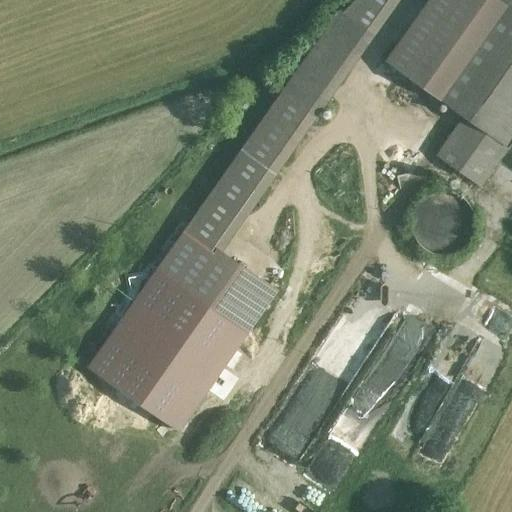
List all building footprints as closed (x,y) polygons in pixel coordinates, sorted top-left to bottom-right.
[(511,0),(469,0),(427,59),(447,73),(431,94),(463,117),(436,155),(480,186),(492,169),(490,168),(511,135),(511,0)] [(339,12),(281,94),(314,117),(372,35),(339,12)] [(314,117),(281,94),(226,171),(259,194),(314,117)] [(511,142),(498,163),(511,172),(511,142)] [(226,171),(184,231),(217,254),(259,194),(226,171)] [(434,193),(428,195),(423,199),(418,203),(414,208),(412,214),(411,221),(411,227),(412,233),(415,239),(418,244),(423,249),(429,252),(435,254),(441,255),(447,255),(454,253),(459,250),(464,246),(469,241),(472,236),(474,230),(474,223),(473,217),(471,211),(468,205),(464,200),(459,197),(453,194),(447,192),(440,192),(434,193)] [(377,250),(266,423),(347,471),(460,307),(377,250)] [(448,453),(469,411),(447,400),(426,442),(448,453)]
